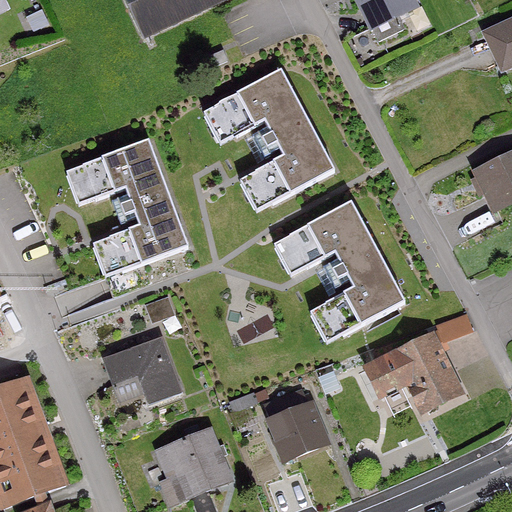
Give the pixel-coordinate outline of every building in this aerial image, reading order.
[(222,0),(124,0),(142,38),(222,0)] [(355,0),(362,13),(369,28),(370,29),(412,8),(408,0),(355,0)] [(511,21),(483,36),(484,37),(496,63),(501,72),(511,66),(511,21)] [(225,63),(221,53),(203,60),(208,70),(225,63)] [(217,107),(201,116),(218,146),(234,138),(234,139),(262,125),(269,137),(260,142),(265,151),(274,147),(280,159),(252,173),(253,175),(237,183),(254,214),(270,206),(270,207),(332,174),(278,73),(217,106),(217,107)] [(81,169),(64,175),(76,208),(93,201),(94,203),(123,192),(128,205),(119,209),(123,219),(132,215),(137,229),(91,246),(103,279),(120,273),(120,274),(186,250),(146,143),(81,168),(81,169)] [(493,209),(494,211),(511,201),(511,158),(477,176),(488,199),(493,209)] [(287,238),(271,247),(288,278),(304,269),(304,271),(332,256),(339,268),(330,273),(335,282),(344,278),(350,290),(322,305),(323,306),(307,314),(324,345),(340,337),(340,338),(402,305),(349,205),(287,238)] [(169,297),(146,306),(153,324),(176,315),(169,297)] [(465,318),(436,329),(438,335),(442,344),(470,333),(465,318)] [(162,336),(103,358),(120,404),(145,395),(149,406),(184,393),(162,336)] [(421,412),(457,394),(429,340),(364,372),(378,399),(407,384),(421,412)] [(0,505),(2,511),(64,488),(45,437),(42,439),(38,428),(41,427),(24,381),(0,389),(0,505)] [(284,463),(324,446),(307,407),(306,408),(300,393),(264,408),(269,422),(268,423),(284,463)] [(202,493),(228,483),(208,432),(156,453),(168,482),(160,486),(168,507),(190,498),(202,493)]
